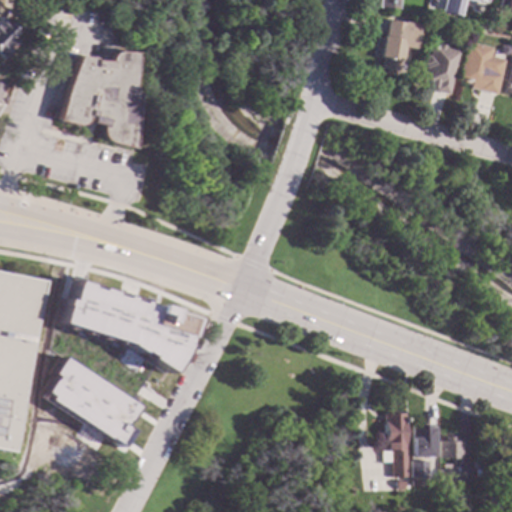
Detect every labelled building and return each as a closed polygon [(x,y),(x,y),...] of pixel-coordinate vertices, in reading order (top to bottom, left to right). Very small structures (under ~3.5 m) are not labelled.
[(398,0),(398,10),(376,8),(376,0),(398,0)] [(483,0),(482,6),(461,0),(456,19),(437,14),(440,0),(483,0)] [(0,19),(12,31),(4,40),(8,44),(4,48),(6,50),(0,56),(0,19)] [(414,25),(411,47),(401,46),(401,54),(398,53),(396,72),(380,70),(381,60),(377,59),(380,37),(383,38),(385,22),(414,25)] [(464,42),(489,48),(487,57),(501,61),(493,97),(465,90),(467,85),(455,82),(464,42)] [(442,46),(442,49),(456,52),(444,97),(428,93),(429,88),(418,85),(422,69),(421,69),(422,66),(420,66),(423,57),(425,57),(428,45),(434,47),(434,44),(442,46)] [(114,51),(128,52),(126,92),(131,92),(129,147),(110,142),(102,139),(99,136),(98,133),(97,126),(86,123),(87,121),(82,119),(80,123),(75,125),(54,119),(73,56),(80,56),(86,58),(89,61),(103,61),(104,57),(105,56),(106,54),(110,52),(114,51)] [(511,57),(511,95),(501,92),(510,57),(511,57)] [(0,273),(39,281),(6,454),(0,452),(0,273)] [(69,280),(62,301),(58,299),(55,306),(57,307),(50,327),(45,351),(56,360),(46,375),(50,377),(47,381),(46,380),(38,393),(44,397),(41,401),(113,449),(124,432),(117,427),(119,423),(121,424),(131,408),(125,404),(150,368),(162,374),(177,349),(177,345),(179,338),(183,340),(189,319),(165,311),(166,310),(152,306),(153,303),(126,295),(125,296),(115,294),(115,297),(106,295),(107,293),(92,288),(91,290),(82,288),(83,284),(69,280)] [(400,430),(403,430),(403,437),(400,437),(400,476),(386,476),(387,452),(380,452),(381,413),(400,413),(400,430)] [(427,455),(423,455),(423,476),(406,476),(408,424),(428,425),(427,455)] [(457,461),(450,461),(450,456),(436,455),(436,441),(457,441),(457,461)] [(480,470),(470,470),(470,461),(480,461),(480,470)] [(447,468),(450,468),(450,477),(444,477),(444,482),(435,482),(435,468),(438,469),(439,463),(448,463),(447,468)]
